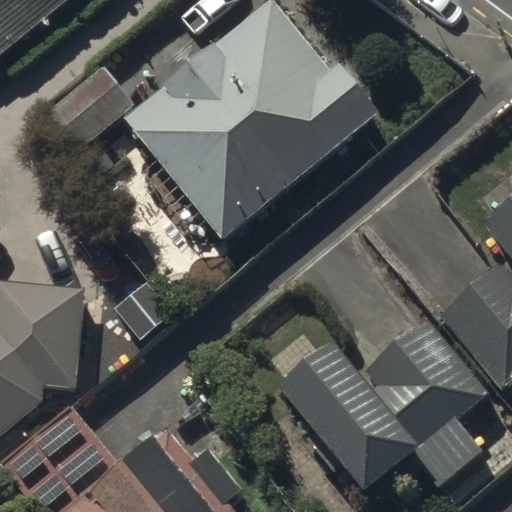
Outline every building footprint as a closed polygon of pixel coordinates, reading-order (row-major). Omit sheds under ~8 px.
[(0,0),(0,63),(75,0),(0,0)] [(382,120),(281,0),(275,0),(123,125),(155,164),(140,176),(193,241),(205,231),(222,251),(274,207),(294,232),(335,197),(316,174),(382,120)] [(137,110),(104,71),(43,123),(77,162),(137,110)] [(506,261),(438,318),(503,397),(511,389),(511,209),(483,233),(506,261)] [(0,442),(44,407),(44,393),(79,393),(79,287),(0,286),(0,442)] [(278,397),(374,511),(377,511),(423,475),(438,493),(482,457),(458,426),(490,400),(429,325),(370,373),(382,389),(373,397),(333,348),(278,397)] [(75,411),(0,469),(33,511),(232,511),(231,511),(244,501),(207,453),(194,464),(170,433),(121,471),(75,411)]
